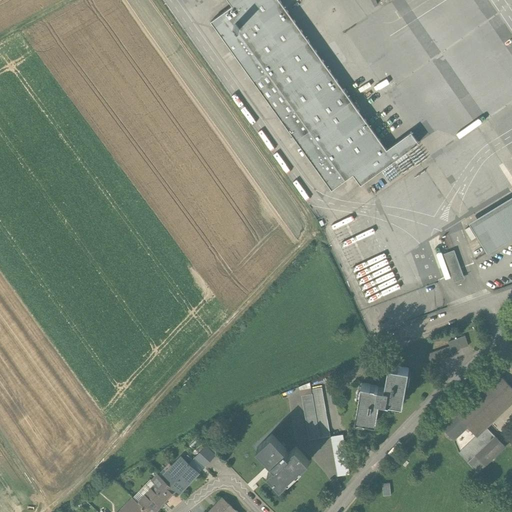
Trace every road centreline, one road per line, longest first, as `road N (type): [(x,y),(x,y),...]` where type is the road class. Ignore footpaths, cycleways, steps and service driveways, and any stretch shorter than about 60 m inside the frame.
road 1 (track): [(48,511),(84,483),(317,228)]
road 2 (residential): [(336,511),(501,332),(498,303)]
road 3 (residential): [(373,349),(498,303)]
